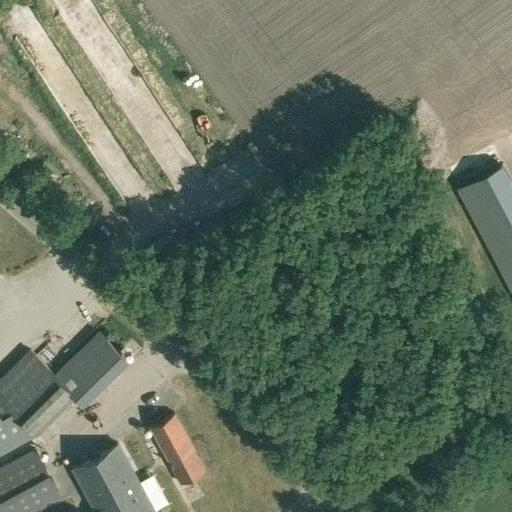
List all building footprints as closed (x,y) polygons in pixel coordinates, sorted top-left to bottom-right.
[(0,50),(8,44),(0,33),(0,50)] [(505,55),(477,64),(483,85),(511,77),(505,55)] [(511,287),(511,180),(502,162),(458,185),(511,287)] [(164,233),(133,253),(146,272),(178,251),(164,233)] [(30,349),(0,378),(0,396),(28,425),(34,431),(73,393),(82,402),(94,390),(66,361),(54,373),(30,349)] [(0,440),(28,425),(0,396),(0,440)] [(205,468),(174,411),(149,424),(180,481),(205,468)] [(147,511),(154,508),(117,441),(72,466),(95,508),(90,511),(147,511)] [(0,511),(28,511),(39,506),(61,495),(36,449),(0,468),(0,511)]
